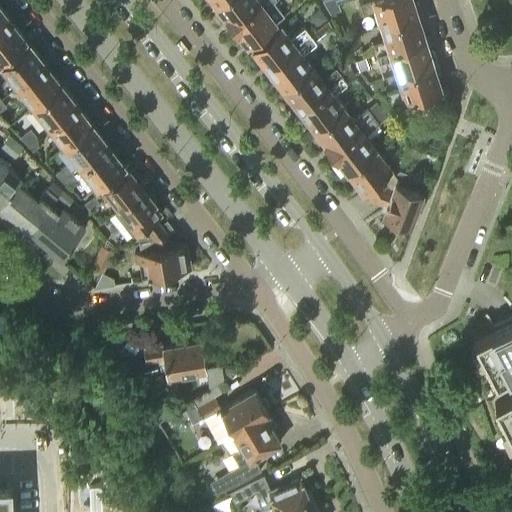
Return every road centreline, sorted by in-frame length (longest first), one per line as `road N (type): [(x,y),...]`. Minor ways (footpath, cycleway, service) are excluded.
road 1 (residential): [(409,324),(163,0)]
road 2 (residential): [(29,0),(249,284)]
road 3 (tertiary): [(70,0),(286,274)]
road 4 (tertiary): [(318,245),(126,0)]
road 5 (residential): [(249,284),(319,386),(381,511)]
road 6 (residential): [(249,284),(96,307),(0,284)]
road 7 (residential): [(409,324),(441,296),(511,119)]
road 8 (tertiary): [(460,511),(384,343)]
road 9 (tertiary): [(349,368),(421,511)]
road 10 (residential): [(511,91),(465,60),(446,0)]
